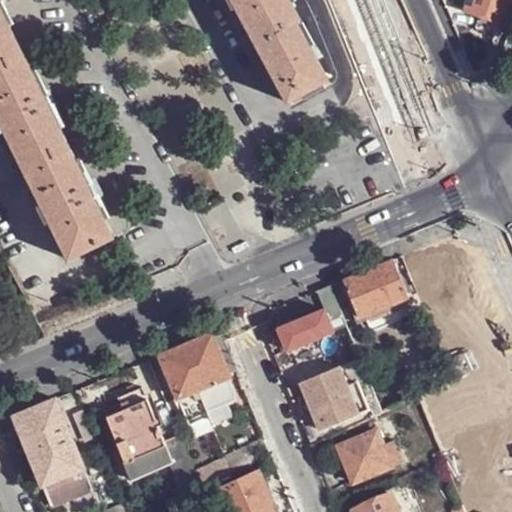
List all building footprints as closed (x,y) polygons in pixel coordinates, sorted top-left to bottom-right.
[(0,0),(0,117),(70,260),(115,236),(97,199),(88,182),(51,107),(43,90),(1,5),(0,2),(0,0)] [(233,0),(289,103),(330,81),(320,60),(312,47),(300,23),(303,21),(291,0),(233,0)] [(511,6),(511,0),(470,0),(467,10),(484,16),(507,23),(511,6)] [(484,16),(482,23),(504,30),(507,23),(484,16)] [(315,45),(312,47),(320,60),(323,58),(315,45)] [(47,88),(43,90),(51,107),(54,105),(57,103),(56,100),(52,92),(50,88),(47,88)] [(92,180),(88,182),(97,199),(100,198),(102,196),(102,192),(97,182),(94,180),(92,180)] [(394,259),(346,278),(361,316),(388,305),(390,309),(396,307),(394,303),(410,295),(394,259)] [(331,284),(318,289),(325,306),(274,327),(284,350),(335,329),(331,319),(344,314),(341,309),(331,284)] [(214,334),(163,355),(182,402),(191,423),(217,412),(216,411),(235,403),(237,402),(240,398),(240,394),(214,334)] [(321,428),(370,408),(359,380),(349,384),(341,366),(302,382),(321,428)] [(378,396),(383,409),(421,392),(410,367),(373,384),(378,396)] [(134,478),(171,464),(184,494),(202,486),(183,438),(182,435),(167,441),(145,388),(120,398),(124,409),(108,416),(134,478)] [(377,414),(384,411),(383,409),(378,396),(370,399),(377,414)] [(95,488),(58,398),(29,410),(22,428),(54,505),(95,488)] [(182,402),(170,407),(182,435),(183,438),(194,433),(191,423),(182,402)] [(82,428),(91,424),(85,409),(76,412),(82,428)] [(91,424),(82,428),(87,439),(96,436),(91,424)] [(340,444),(355,482),(401,462),(398,456),(403,454),(397,439),(385,443),(378,428),(340,444)] [(194,433),(183,438),(202,486),(222,476),(203,430),(194,433)] [(265,457),(258,441),(227,453),(234,471),(265,457)] [(279,511),(261,471),(219,489),(220,491),(226,506),(229,511),(279,511)] [(216,510),(226,506),(220,491),(210,495),(216,510)] [(354,508),(355,511),(400,511),(392,492),(354,508)]
